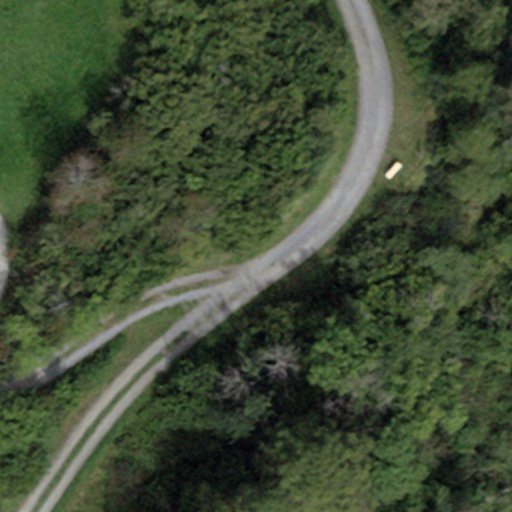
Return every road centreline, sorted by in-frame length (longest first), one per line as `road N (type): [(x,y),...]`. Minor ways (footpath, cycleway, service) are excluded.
road 1 (track): [(251,275),(299,240),(359,168),(373,86),(347,0)]
road 2 (track): [(32,511),(112,401),(251,275)]
road 3 (track): [(0,395),(135,301),(251,275)]
